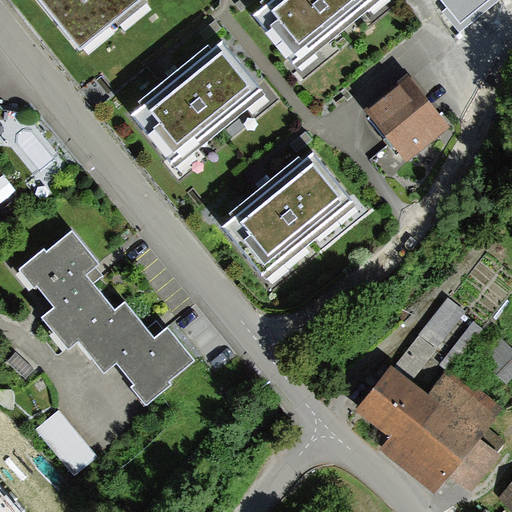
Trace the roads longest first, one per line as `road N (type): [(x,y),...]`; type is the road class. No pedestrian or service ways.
road 1 (residential): [(262,349),(0,24)]
road 2 (residential): [(511,57),(435,202),(369,273),(262,349)]
road 3 (track): [(511,211),(314,416)]
road 4 (residential): [(262,349),(322,427),(407,511)]
road 5 (unknown): [(0,313),(39,332),(121,427)]
road 6 (unknown): [(0,411),(53,469),(68,511)]
